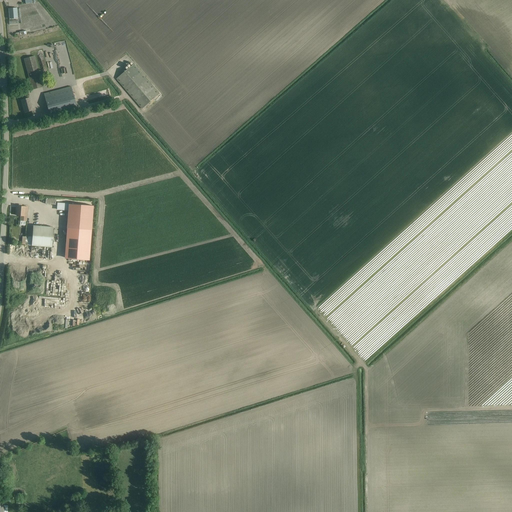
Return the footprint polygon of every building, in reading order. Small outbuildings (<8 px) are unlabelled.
[(18,18),(17,8),(9,9),(9,19),(18,18)] [(34,56),(24,59),(32,90),(42,87),(34,56)] [(135,63),(117,79),(143,109),(161,93),(135,63)] [(72,87),(44,94),(49,114),(77,107),(72,87)] [(25,113),(33,111),(29,98),(21,100),(25,113)] [(58,204),(58,210),(65,210),(69,210),(67,229),(92,230),(94,206),(69,204),(69,205),(58,204)] [(21,221),(26,221),(26,217),(27,217),(28,209),(26,209),(26,207),(17,206),(16,216),(21,216),(21,221)] [(33,226),(32,237),(26,237),(25,246),(62,248),(63,231),(53,230),(53,228),(33,226)]
